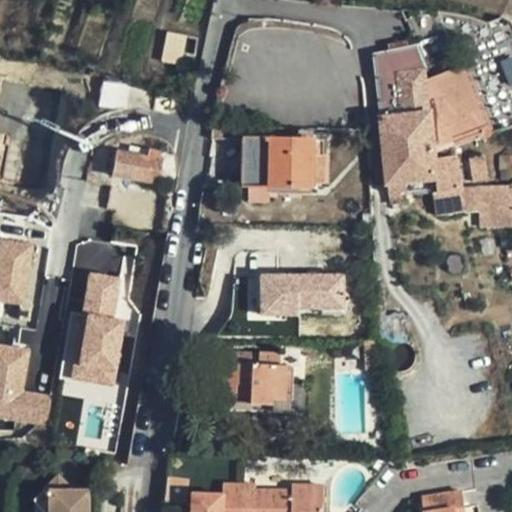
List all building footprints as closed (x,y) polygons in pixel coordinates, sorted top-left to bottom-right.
[(376,55),(386,152),(436,149),(492,132),(468,63),(428,82),(426,64),(419,44),(376,55)] [(250,154),(250,185),(320,186),(321,138),(256,137),(256,154),(250,154)] [(160,182),(163,157),(159,156),(159,150),(147,148),(146,154),(118,151),(114,176),(160,182)] [(436,149),(386,152),(389,180),(438,176),(439,184),(415,186),(415,192),(466,190),(458,155),(436,156),(436,149)] [(488,156),(464,158),(466,182),(490,180),(488,156)] [(0,236),(0,299),(22,303),(32,242),(0,236)] [(94,270),(75,377),(117,384),(129,319),(117,317),(125,276),(94,270)] [(348,308),(347,274),(265,275),(265,316),(303,315),(303,308),(348,308)] [(383,279),(373,281),(372,317),(381,346),(395,341),(412,338),(406,311),(393,314),(383,279)] [(0,418),(50,422),(52,391),(27,389),(30,344),(0,342),(0,418)] [(293,362),(225,357),(224,396),(259,398),(259,411),(279,412),(279,398),(292,399),(293,362)] [(104,511),(104,493),(85,493),(70,479),(45,505),(51,511),(104,511)] [(196,495),(196,511),(325,511),(326,484),(294,483),(293,492),(259,491),(259,485),(224,485),(224,495),(196,495)] [(459,511),(459,509),(469,507),(467,488),(423,494),(424,511),(459,511)]
